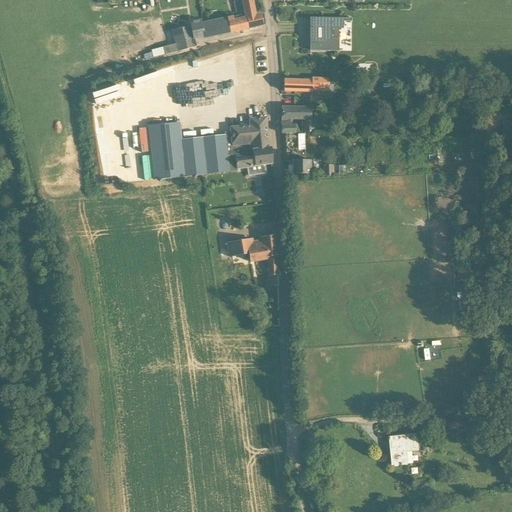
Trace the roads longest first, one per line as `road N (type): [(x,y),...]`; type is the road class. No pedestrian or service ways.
road 1 (residential): [(307,511),(288,404),(266,0)]
road 2 (track): [(511,371),(445,414),(291,431)]
